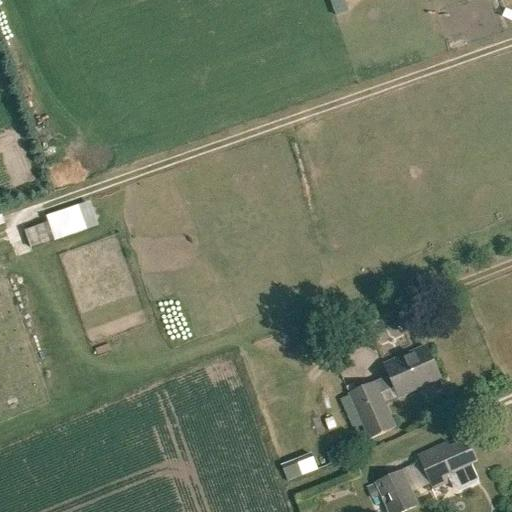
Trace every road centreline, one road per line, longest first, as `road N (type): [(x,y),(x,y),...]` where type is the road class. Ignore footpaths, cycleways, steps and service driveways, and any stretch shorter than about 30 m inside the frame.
road 1 (track): [(511,43),(22,215)]
road 2 (track): [(511,263),(430,296),(366,336)]
